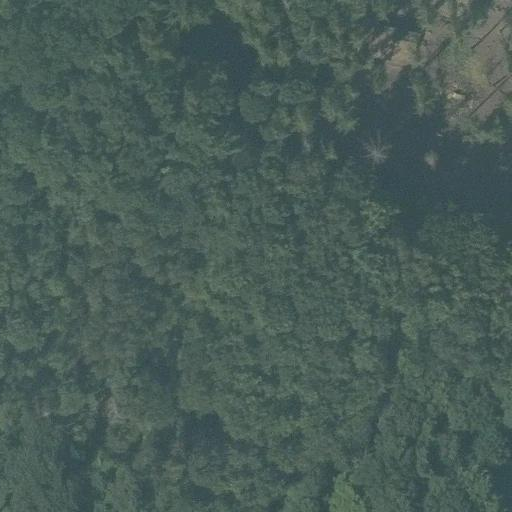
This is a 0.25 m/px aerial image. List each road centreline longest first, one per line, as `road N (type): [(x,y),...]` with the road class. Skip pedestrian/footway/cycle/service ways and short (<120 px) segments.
road 1 (track): [(185,381),(250,143),(305,0)]
road 2 (track): [(511,447),(337,403),(257,401),(185,381)]
road 3 (track): [(166,511),(185,381)]
